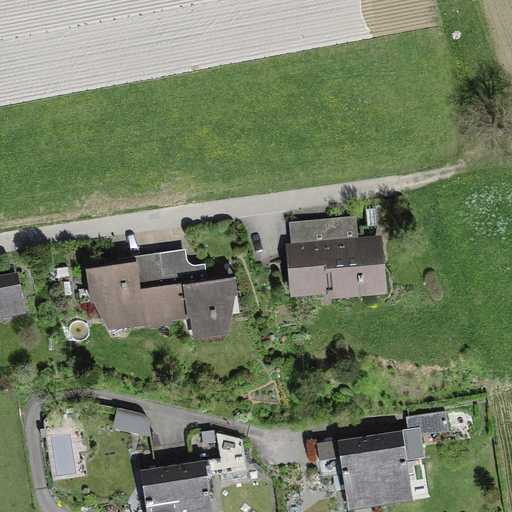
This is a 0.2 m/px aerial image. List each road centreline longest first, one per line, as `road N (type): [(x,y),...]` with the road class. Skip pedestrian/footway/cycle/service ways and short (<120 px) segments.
road 1 (residential): [(397,185),(0,244)]
road 2 (track): [(439,0),(511,202)]
